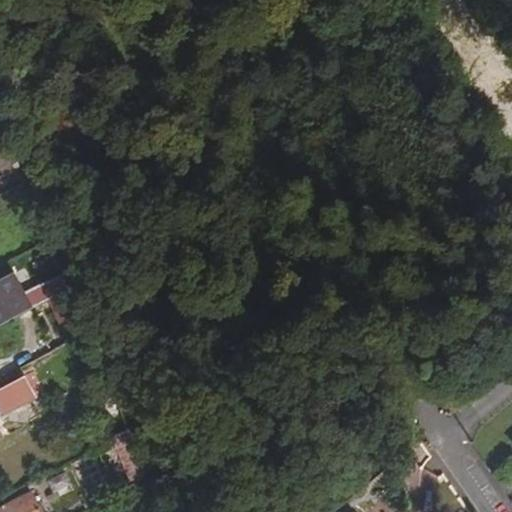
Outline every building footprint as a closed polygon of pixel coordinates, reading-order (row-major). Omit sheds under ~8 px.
[(16,162),(0,122),(0,164),(2,169),(16,162)] [(63,276),(42,282),(21,293),(11,273),(0,278),(0,323),(49,298),(68,342),(87,332),(63,276)] [(25,376),(0,389),(0,433),(1,433),(0,431),(0,415),(35,396),(25,376)] [(114,437),(129,430),(109,382),(92,390),(110,431),(114,437)] [(117,483),(121,490),(146,475),(129,430),(114,437),(111,438),(128,477),(117,483)] [(101,443),(111,438),(114,437),(110,431),(99,439),(101,443)] [(101,452),(105,463),(114,458),(109,448),(101,452)] [(127,501),(152,488),(146,475),(121,490),(127,501)] [(41,511),(32,491),(0,508),(0,511),(41,511)]
